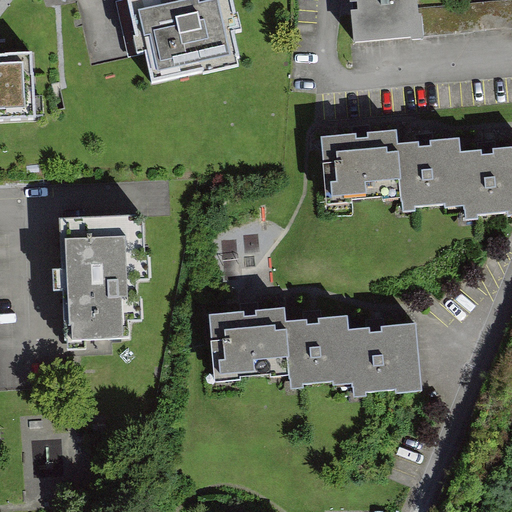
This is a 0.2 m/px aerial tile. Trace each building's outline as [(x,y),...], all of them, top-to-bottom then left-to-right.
[(236,37),(242,36),(233,0),(185,0),(166,4),(164,0),(153,0),(154,2),(129,8),(136,42),(134,43),(137,59),(147,57),(153,87),(204,76),(205,79),(240,71),(239,64),(242,63),(236,37)] [(356,0),(359,42),(425,38),(423,11),(422,0),(356,0)] [(511,2),(423,11),(425,38),(511,30),(511,2)] [(33,48),(0,49),(0,115),(36,114),(33,48)] [(398,131),(325,138),(331,203),(399,197),(401,213),(463,207),(464,225),(511,220),(511,154),(462,159),(460,144),(400,150),(398,131)] [(145,220),(59,224),(65,344),(128,341),(126,285),(149,283),(145,220)] [(287,309),(210,318),(218,384),(289,376),(291,392),(354,385),(357,403),(425,395),(417,326),(350,334),(349,321),(290,328),(287,309)]
